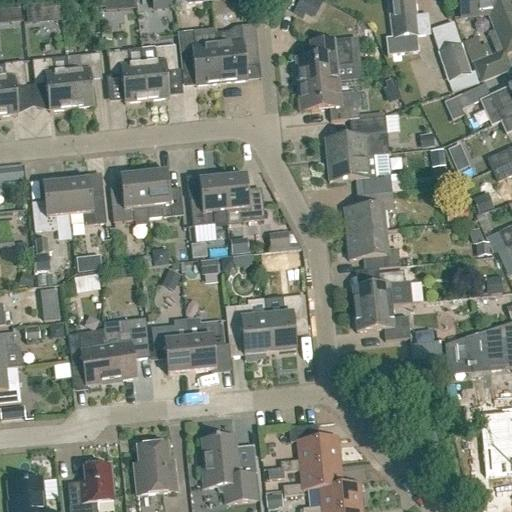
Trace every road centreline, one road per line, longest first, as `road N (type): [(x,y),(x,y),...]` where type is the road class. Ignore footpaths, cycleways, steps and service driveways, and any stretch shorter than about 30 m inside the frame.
road 1 (residential): [(326,392),(315,252),(262,139),(243,129),(0,153)]
road 2 (residential): [(0,437),(71,432),(108,413),(326,392)]
road 3 (residential): [(436,511),(326,392)]
